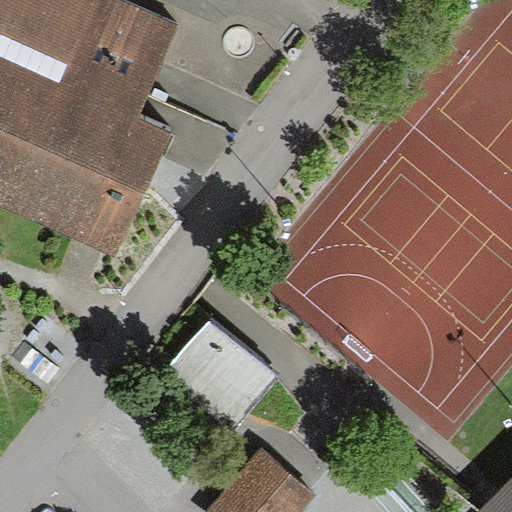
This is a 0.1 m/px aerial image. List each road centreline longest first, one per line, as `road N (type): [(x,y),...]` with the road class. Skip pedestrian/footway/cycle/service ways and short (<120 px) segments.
road 1 (residential): [(0,486),(113,329),(383,0)]
road 2 (unknown): [(47,421),(143,511)]
